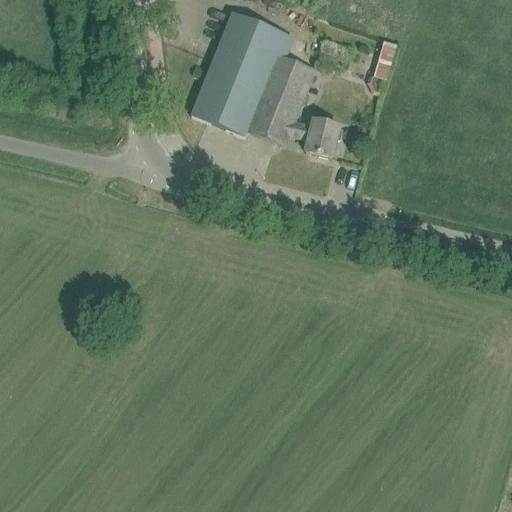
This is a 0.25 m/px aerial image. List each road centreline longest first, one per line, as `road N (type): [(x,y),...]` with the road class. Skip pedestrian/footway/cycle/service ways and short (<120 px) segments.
road 1 (tertiary): [(149,169),(511,266)]
road 2 (tertiary): [(149,169),(128,0)]
road 3 (unclassified): [(0,131),(149,169)]
